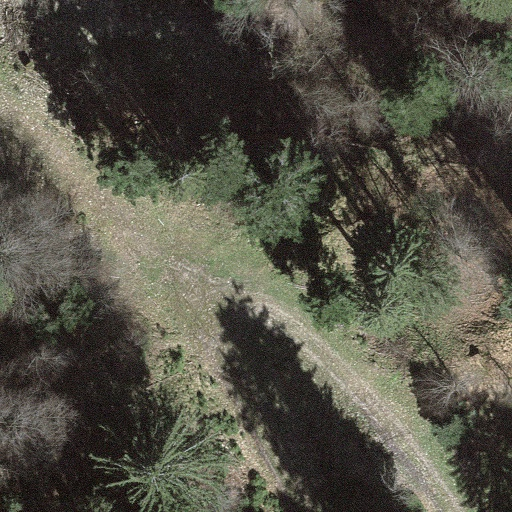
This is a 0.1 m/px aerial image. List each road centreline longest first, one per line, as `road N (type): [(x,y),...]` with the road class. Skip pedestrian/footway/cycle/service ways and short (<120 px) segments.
road 1 (track): [(308,511),(274,436),(202,316),(143,240),(0,97)]
road 2 (track): [(143,240),(208,258),(246,283),(407,443),(461,511)]
